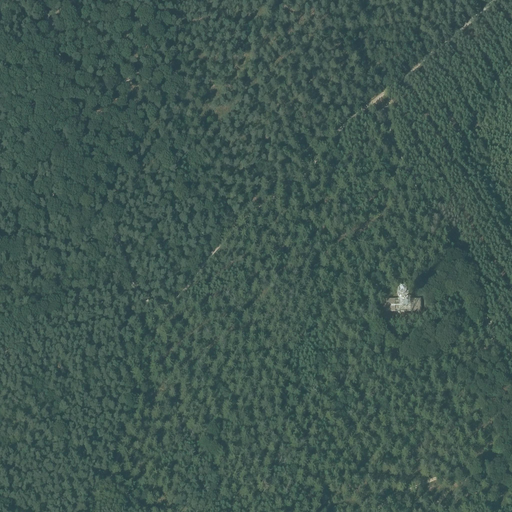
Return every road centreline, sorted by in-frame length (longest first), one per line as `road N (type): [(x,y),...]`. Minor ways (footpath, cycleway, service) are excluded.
road 1 (track): [(494,0),(358,112),(297,181),(222,241),(164,309)]
road 2 (track): [(38,0),(84,177),(135,293)]
road 3 (track): [(381,95),(398,153),(459,248),(487,327)]
road 4 (track): [(164,309),(127,349),(132,408),(109,478)]
road 5 (track): [(370,511),(438,476),(511,457)]
road 6 (track): [(135,293),(93,290),(0,330)]
